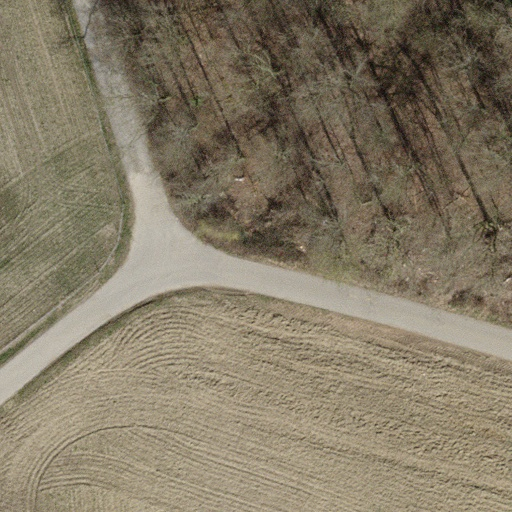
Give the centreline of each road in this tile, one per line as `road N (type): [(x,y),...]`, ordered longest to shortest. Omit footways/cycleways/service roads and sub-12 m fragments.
road 1 (track): [(162,263),(511,347)]
road 2 (track): [(90,0),(162,263)]
road 3 (track): [(0,390),(162,263)]
